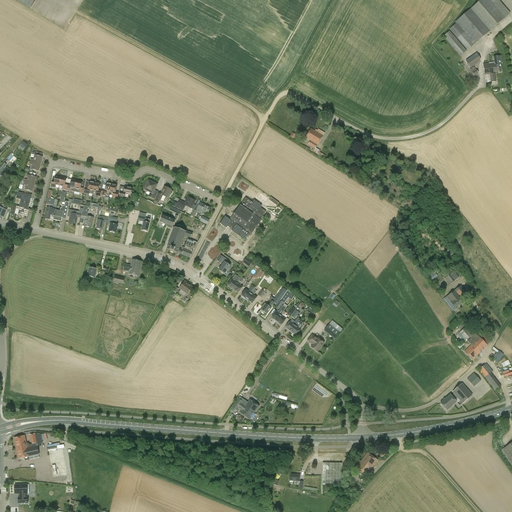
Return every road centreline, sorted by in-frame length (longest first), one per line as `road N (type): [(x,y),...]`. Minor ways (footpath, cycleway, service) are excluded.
road 1 (primary): [(362,437),(30,422)]
road 2 (residential): [(33,230),(49,164),(127,178),(150,167),(220,200),(186,271)]
road 3 (residential): [(360,406),(186,271)]
road 4 (residential): [(186,271),(33,230)]
road 5 (primary): [(362,437),(511,408)]
road 6 (unclassified): [(360,406),(417,409),(480,361)]
